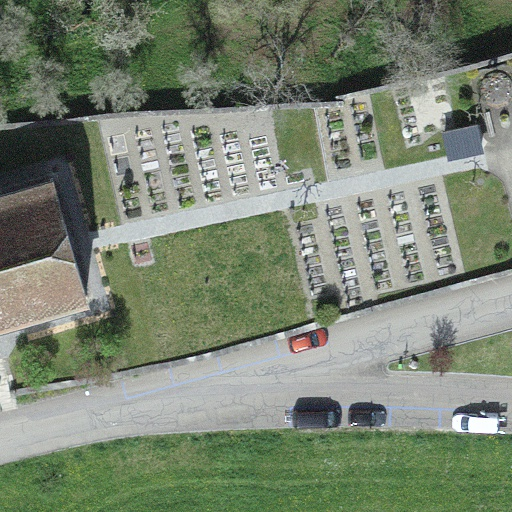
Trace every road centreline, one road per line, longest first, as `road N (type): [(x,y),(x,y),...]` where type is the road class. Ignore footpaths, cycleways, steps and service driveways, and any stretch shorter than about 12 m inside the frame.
road 1 (residential): [(252,392),(390,336),(511,301)]
road 2 (residential): [(252,392),(511,403)]
road 3 (residential): [(0,439),(137,400),(252,392)]
